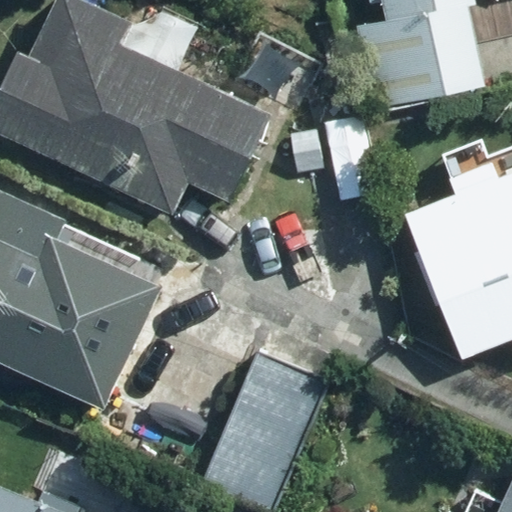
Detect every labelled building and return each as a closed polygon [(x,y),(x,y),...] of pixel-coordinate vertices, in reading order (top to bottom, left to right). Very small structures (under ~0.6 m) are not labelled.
[(256,111),(105,40),(116,18),(77,0),(37,0),(12,53),(0,48),(0,130),(161,206),(175,173),(218,193),(256,111)] [(371,0),(375,16),(353,21),(370,99),(472,77),(456,0),(371,0)] [(369,119),(322,131),(341,210),(389,199),(369,119)] [(511,161),(481,173),(474,158),(434,174),(439,187),(392,206),(449,350),(501,330),(509,350),(511,348),(511,161)] [(0,192),(0,356),(91,398),(145,282),(36,233),(45,212),(0,192)] [(316,377),(246,349),(193,479),(263,508),(316,377)] [(511,511),(511,473),(503,469),(484,511),(511,511)] [(29,502),(0,490),(0,511),(70,511),(73,504),(34,489),(29,502)]
